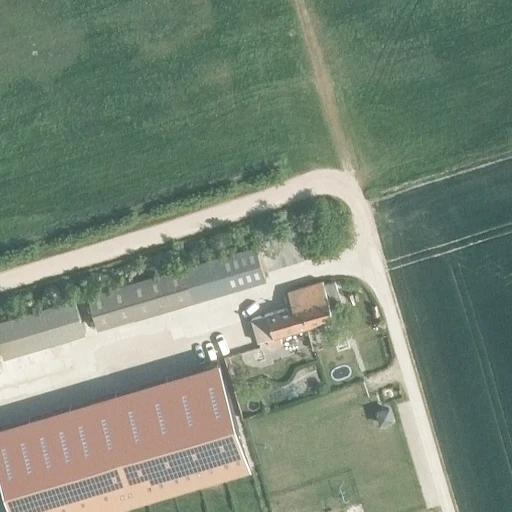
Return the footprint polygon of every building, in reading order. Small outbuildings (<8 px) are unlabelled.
[(315,255),(307,228),(87,291),(97,326),(266,278),(263,270),(315,255)] [(323,280),(287,291),(292,306),(298,305),(300,314),(304,313),(308,326),(334,319),(331,308),(342,305),(335,281),(324,284),(323,280)] [(77,293),(0,314),(0,335),(5,351),(87,328),(77,293)] [(292,306),(251,318),(258,341),(308,326),(304,313),(300,314),(298,305),(292,306)] [(219,362),(0,426),(0,466),(13,511),(123,511),(119,496),(247,458),(219,362)]
